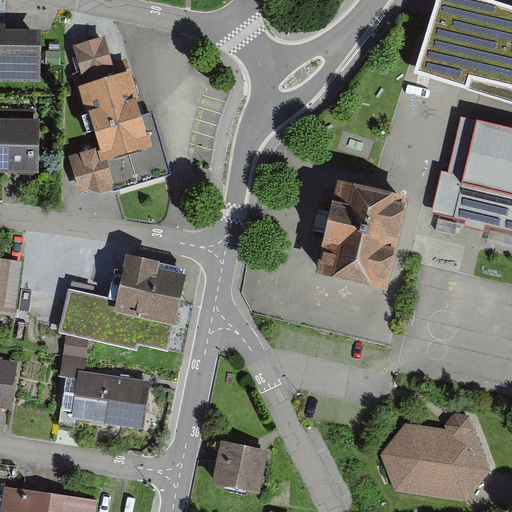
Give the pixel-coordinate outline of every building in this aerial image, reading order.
[(511,4),(497,0),(436,0),(415,74),(468,89),(472,79),(511,87),(511,4)] [(0,81),(41,82),(42,28),(6,28),(6,23),(0,23),(0,81)] [(86,83),(80,85),(88,112),(82,114),(87,133),(95,131),(99,146),(69,154),(80,192),(91,189),(101,192),(115,188),(115,190),(171,174),(154,114),(141,118),(136,100),(138,99),(127,60),(114,64),(106,36),(74,45),(86,83)] [(511,87),(472,79),(468,89),(511,102),(511,87)] [(3,119),(0,118),(0,172),(40,174),(41,119),(35,119),(35,110),(3,109),(3,119)] [(453,219),(476,121),(462,118),(449,172),(442,171),(432,213),(453,219)] [(511,126),(477,118),(476,121),(453,219),(465,221),(464,227),(485,232),(487,226),(511,231),(511,126)] [(410,196),(338,179),(316,272),(388,289),(410,196)] [(161,260),(127,252),(117,298),(94,293),(95,287),(71,281),(60,332),(67,334),(90,339),(137,350),(139,344),(169,351),(187,274),(159,268),(161,260)] [(23,261),(0,257),(0,313),(15,316),(23,261)] [(90,339),(67,334),(63,355),(87,358),(90,339)] [(145,429),(152,381),(85,372),(87,358),(63,355),(60,376),(67,377),(59,427),(75,429),(76,419),(145,429)] [(18,363),(0,359),(0,407),(11,409),(18,363)] [(406,424),(382,455),(396,491),(466,502),(492,471),(470,416),(455,413),(446,424),(447,428),(406,424)] [(270,450),(222,440),(213,483),(261,493),(270,450)] [(97,511),(99,500),(0,485),(0,511),(97,511)]
